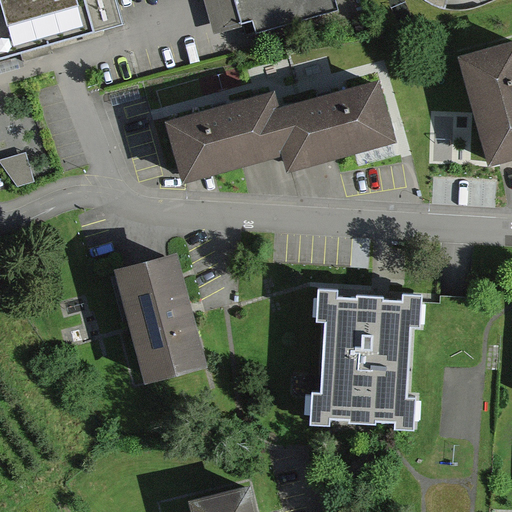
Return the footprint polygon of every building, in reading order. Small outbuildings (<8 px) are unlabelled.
[(0,0),(0,63),(55,49),(124,30),(115,0),(228,0),(239,37),(338,10),(335,0),(0,0)] [(511,54),(472,64),(497,162),(511,158),(511,54)] [(388,85),(286,112),(296,157),(300,171),(403,144),(388,85)] [(282,98),(176,126),(192,185),(296,157),(286,112),(282,98)] [(7,157),(13,186),(33,182),(27,153),(7,157)] [(184,263),(124,277),(150,383),(210,368),(184,263)] [(422,300),(330,293),(321,417),(413,424),(422,300)] [(265,511),(259,487),(200,501),(202,511),(265,511)]
